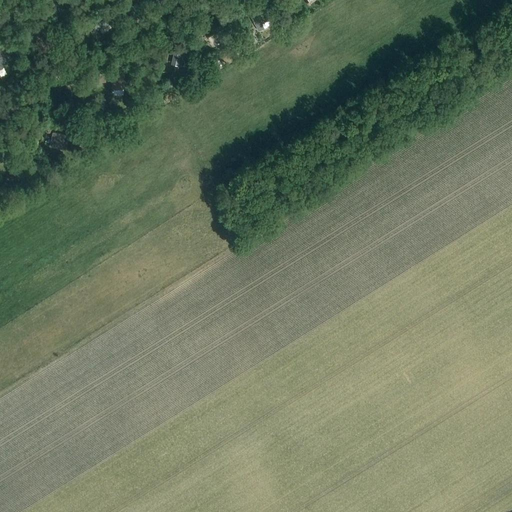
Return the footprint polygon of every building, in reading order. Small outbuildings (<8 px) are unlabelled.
[(131,15),(142,11),(139,3),(128,7),(131,15)] [(266,8),(252,15),(257,26),(272,19),(266,8)] [(102,13),(87,24),(93,33),(108,22),(102,13)] [(209,37),(225,27),(218,15),(202,24),(209,37)] [(88,33),(82,38),(86,44),(93,41),(88,33)] [(237,42),(229,46),(232,51),(240,47),(237,42)] [(176,47),(172,64),(182,66),(184,56),(189,57),(190,50),(176,47)] [(112,71),(112,89),(125,89),(125,71),(112,71)] [(108,109),(104,114),(109,118),(113,113),(108,109)] [(53,131),(49,146),(66,149),(69,135),(53,131)] [(81,133),(77,136),(78,137),(78,138),(81,144),(86,141),(82,135),(81,133)] [(0,160),(10,155),(3,141),(0,142),(0,160)] [(30,174),(35,171),(31,166),(27,169),(30,174)]
